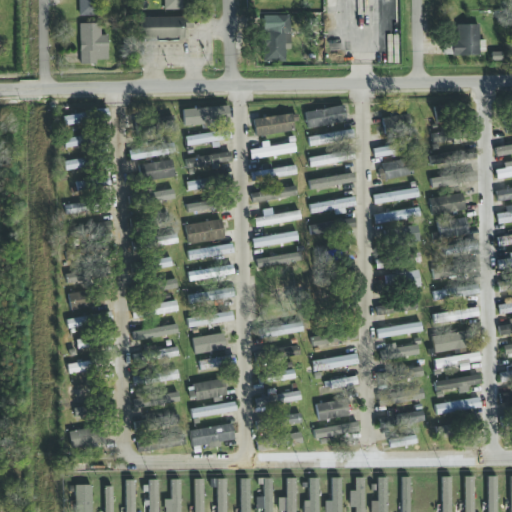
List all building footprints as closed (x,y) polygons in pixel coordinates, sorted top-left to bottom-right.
[(97,0),(77,0),(77,16),(98,16),(97,0)] [(181,0),(162,0),(163,10),(182,10),(181,0)] [(264,62),(284,62),(284,50),(290,50),(289,15),(263,15),(264,62)] [(183,28),(190,28),(190,17),(138,18),(138,39),(183,38),(183,28)] [(107,60),(107,35),(99,35),(99,23),(78,24),(79,65),(96,65),(96,60),(107,60)] [(477,24),(456,25),(456,42),(451,42),(451,55),(484,54),(483,40),(478,41),(477,24)] [(183,126),(229,124),(228,107),(182,109),(183,126)] [(344,107),(304,112),(306,128),(346,124),(344,107)] [(446,118),(446,107),(433,107),(434,118),(446,118)] [(107,117),(105,109),(89,113),(91,121),(107,117)] [(63,126),(85,123),(84,114),(62,116),(63,126)] [(254,135),(294,131),(292,114),(252,119),(254,135)] [(411,129),(407,114),(390,118),(393,133),(411,129)] [(511,132),(511,115),(502,116),(504,133),(511,132)] [(154,132),(173,128),(171,117),(152,120),(154,132)] [(353,140),(352,130),(307,137),(308,146),(353,140)] [(437,132),(437,141),(464,140),(464,131),(437,132)] [(83,137),(62,139),(63,149),(84,146),(83,137)] [(418,148),(416,139),(372,150),(374,160),(418,148)] [(295,151),(293,141),(248,151),(250,160),(295,151)] [(174,153),(173,142),(127,150),(129,161),(174,153)] [(511,154),(511,144),(493,147),(495,157),(511,154)] [(431,164),(475,160),(474,150),(430,155),(431,164)] [(230,161),(228,152),(201,160),(203,168),(230,161)] [(315,165),(348,164),(347,154),(315,155),(315,165)] [(384,180),(413,173),(410,158),(380,165),(384,180)] [(87,168),(85,159),(62,162),(64,172),(87,168)] [(168,179),(167,163),(137,164),(138,181),(168,179)] [(511,166),(494,170),(496,180),(511,177),(511,166)] [(251,180),(291,176),(290,168),(250,172),(251,180)] [(462,181),(473,180),(472,171),(430,178),(432,191),(463,186),(462,181)] [(227,173),(185,184),(187,193),(230,181),(227,173)] [(309,191),(354,184),(353,173),(307,180),(309,191)] [(75,183),(77,191),(109,185),(107,176),(75,183)] [(252,203),(296,196),(295,186),(250,193),(252,203)] [(511,188),(495,192),(497,203),(511,199),(511,188)] [(174,199),(172,189),(146,194),(148,204),(174,199)] [(372,194),(372,204),(417,199),(416,190),(372,194)] [(229,195),(185,204),(187,214),(231,206),(229,195)] [(462,195),(429,198),(431,215),(464,212),(462,195)] [(110,206),(107,196),(75,208),(78,217),(110,206)] [(355,208),(353,197),(308,204),(310,216),(355,208)] [(88,213),(87,203),(63,205),(65,215),(88,213)] [(420,217),(418,207),(373,215),(374,225),(420,217)] [(261,209),(262,217),(253,218),(254,226),(301,221),(300,211),(272,214),(271,208),(261,209)] [(496,223),(511,221),(511,211),(495,213),(496,223)] [(167,214),(151,215),(152,223),(167,222),(167,214)] [(354,227),(352,218),(308,227),(310,236),(354,227)] [(468,234),(465,218),(436,222),(439,239),(468,234)] [(219,219),(184,226),(188,244),(222,238),(219,219)] [(110,230),(108,221),(65,230),(67,239),(110,230)] [(417,227),(376,236),(379,250),(420,240),(417,227)] [(251,238),(252,247),(298,241),(296,232),(251,238)] [(178,243),(176,234),(136,240),(137,249),(178,243)] [(497,247),(511,244),(511,234),(496,238),(497,247)] [(477,251),(475,240),(442,246),(444,256),(477,251)] [(232,252),(230,242),(186,252),(188,262),(232,252)] [(346,257),(343,243),(317,249),(319,263),(346,257)] [(66,259),(100,257),(100,248),(65,250),(66,259)] [(259,254),(262,269),(301,263),(299,248),(259,254)] [(376,270),(421,261),(419,251),(374,261),(376,270)] [(171,265),(169,257),(131,265),(132,273),(171,265)] [(511,257),(497,260),(499,270),(511,267),(511,257)] [(431,270),(433,281),(461,276),(459,264),(431,270)] [(466,272),(476,271),(475,264),(465,265),(466,272)] [(104,266),(64,274),(66,283),(106,275),(104,266)] [(233,275),(232,266),(187,271),(188,280),(233,275)] [(390,290),(420,287),(419,272),(389,275),(390,290)] [(170,283),(167,277),(149,284),(152,291),(170,283)] [(511,279),(497,281),(498,291),(511,289),(511,279)] [(160,291),(176,289),(175,280),(158,282),(160,291)] [(478,293),(476,283),(432,292),(434,301),(478,293)] [(188,304),(233,298),(231,288),(187,294),(188,304)] [(70,312),(92,308),(89,291),(67,295),(70,312)] [(375,310),(378,320),(416,306),(413,296),(375,310)] [(130,308),(132,319),(177,311),(176,300),(130,308)] [(511,312),(511,302),(497,305),(498,315),(511,312)] [(434,324),(479,316),(477,307),(432,315),(434,324)] [(225,325),(225,321),(234,319),(232,310),(197,316),(199,330),(225,325)] [(111,321),(109,312),(65,321),(67,330),(111,321)] [(303,331),(301,322),(258,329),(260,339),(303,331)] [(422,331),(420,322),(375,329),(376,339),(422,331)] [(130,332),(132,342),(178,333),(176,323),(130,332)] [(511,323),(497,326),(499,335),(511,333),(511,323)] [(310,341),(313,351),(357,339),(355,329),(310,341)] [(471,347),(468,331),(431,337),(433,353),(471,347)] [(194,354),(224,349),(222,334),(191,339),(194,354)] [(95,344),(110,344),(110,335),(95,335),(95,344)] [(85,341),(67,340),(67,348),(85,349),(85,341)] [(511,353),(511,344),(502,345),(503,355),(511,353)] [(378,361),(419,354),(417,345),(376,352),(378,361)] [(262,352),(263,362),(298,356),(296,346),(262,352)] [(132,354),(133,363),(178,357),(177,348),(132,354)] [(357,364),(355,353),(310,361),(312,372),(357,364)] [(433,358),(434,367),(479,364),(478,354),(433,358)] [(235,366),(234,356),(198,360),(198,369),(235,366)] [(89,371),(88,362),(66,365),(68,374),(89,371)] [(255,387),(300,376),(298,367),(253,377),(255,387)] [(422,378),(421,369),(384,372),(385,380),(422,378)] [(130,377),(132,387),(178,379),(177,370),(130,377)] [(511,371),(499,374),(500,383),(511,380),(511,371)] [(330,388),(357,385),(357,376),(329,379),(330,388)] [(479,385),(478,376),(433,381),(434,391),(457,389),(458,394),(468,393),(467,386),(479,385)] [(195,401),(225,395),(222,379),(192,384),(195,401)] [(69,398),(89,394),(87,384),(67,388),(69,398)] [(255,400),(257,408),(301,401),(299,389),(266,395),(266,398),(255,400)] [(423,400),(422,390),(376,396),(377,405),(423,400)] [(500,401),(511,400),(511,391),(499,392),(500,401)] [(179,402),(177,392),(132,400),(134,410),(179,402)] [(435,416),(481,408),(479,396),(433,404),(435,416)] [(346,400),(324,401),(324,398),(315,399),(316,420),(347,418),(346,400)] [(236,411),(234,402),(189,409),(191,419),(236,411)] [(78,408),(78,419),(93,419),(93,413),(112,413),(112,403),(96,403),(96,408),(78,408)] [(424,420),(421,409),(377,420),(380,431),(424,420)] [(300,424),(299,414),(281,417),(283,426),(300,424)] [(190,448),(233,440),(230,424),(188,431),(190,448)] [(358,433),(356,424),(312,429),(313,438),(358,433)] [(68,440),(113,437),(113,426),(67,430),(68,440)] [(436,436),(452,435),(451,427),(435,428),(436,436)] [(254,441),(256,453),(301,443),(298,432),(254,441)] [(159,446),(159,435),(143,436),(144,447),(159,446)] [(387,447),(416,444),(415,435),(386,439),(387,447)] [(485,511),(495,511),(496,477),(486,477),(485,511)] [(262,511),(271,511),(271,478),(262,479),(262,498),(255,498),(255,509),(262,509),(262,511)] [(330,511),(339,511),(339,478),(330,478),(330,511)] [(354,511),(363,511),(363,478),(353,478),(353,498),(348,498),(348,508),(354,508),(354,511)] [(376,478),(375,502),(370,502),(369,511),(385,511),(386,478),(376,478)] [(399,511),(408,511),(408,478),(399,478),(399,511)] [(440,511),(449,511),(449,478),(440,478),(440,511)] [(472,511),(472,478),(463,478),(462,511),(472,511)] [(215,511),(224,511),(224,479),(208,479),(208,488),(215,488),(215,511)] [(238,511),(248,511),(248,479),(238,479),(238,511)] [(294,511),(294,479),(284,479),(285,498),(276,498),(276,511),(294,511)] [(317,511),(317,479),(307,479),(307,501),(302,502),(302,511),(317,511)] [(133,511),(134,481),(124,480),(123,511),(133,511)] [(156,511),(156,480),(147,481),(147,511),(156,511)] [(169,511),(179,511),(179,480),(169,480),(169,511)] [(192,511),(201,511),(201,480),(192,480),(192,511)] [(90,511),(91,486),(74,486),(72,511),(90,511)] [(111,511),(111,487),(103,487),(103,511),(111,511)]
